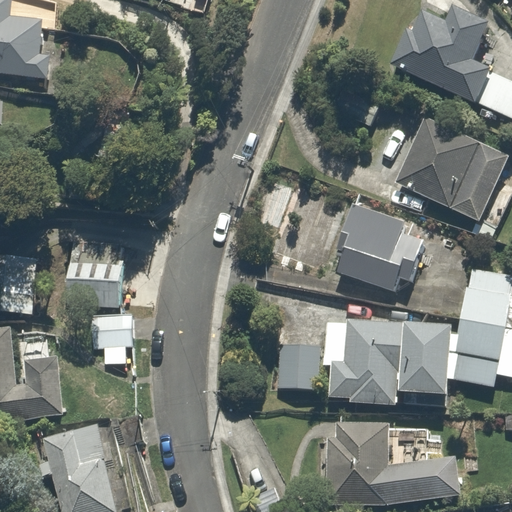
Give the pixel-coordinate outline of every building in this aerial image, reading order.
[(20,2),(6,0),(0,0),(0,77),(46,85),(54,35),(16,29),(20,2)] [(408,37),(394,68),(511,122),(511,120),(511,80),(487,69),(507,26),(463,6),(453,27),(430,17),(418,42),(408,37)] [(386,104),(345,90),(336,115),(378,129),(386,104)] [(511,178),(511,156),(433,121),(402,190),(489,230),(511,178)] [(432,226),(363,201),(344,254),(353,257),(344,280),(404,301),(409,285),(425,290),(437,255),(424,250),(432,226)] [(48,268),(2,264),(0,293),(0,315),(44,319),(48,268)] [(134,270),(73,264),(71,286),(131,292),(134,270)] [(511,275),(475,271),(466,337),(460,386),(499,391),(501,379),(511,380),(511,275)] [(139,322),(93,316),(89,347),(103,349),(101,364),(125,367),(127,350),(136,351),(139,322)] [(323,396),(326,370),(332,323),(333,322),(309,319),(306,346),(281,343),(275,390),(323,396)] [(405,416),(406,401),(415,333),(332,323),(326,370),(341,372),(336,407),(405,416)] [(457,408),(460,386),(466,337),(415,330),(415,333),(406,401),(457,408)] [(20,335),(0,336),(0,423),(72,418),(68,366),(35,369),(37,391),(24,392),(20,335)] [(340,444),(329,445),(336,510),(472,497),(468,462),(398,469),(394,422),(339,428),(340,444)] [(131,511),(107,425),(54,440),(73,511),(131,511)] [(289,511),(277,477),(248,488),(256,511),(289,511)]
